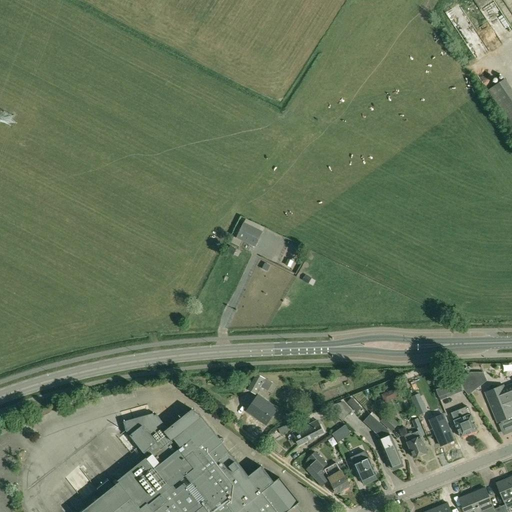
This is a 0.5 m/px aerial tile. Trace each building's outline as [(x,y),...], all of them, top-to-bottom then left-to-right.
[(511,90),(504,79),(488,90),(511,127),(511,90)] [(244,223),(237,238),(255,246),(262,232),(244,223)] [(457,367),(455,368),(457,372),(458,376),(459,377),(464,390),(468,395),(487,381),(483,372),(471,373),(469,373),(467,368),(465,368),(464,368),(463,366),(458,368),(457,367)] [(248,390),(256,395),(260,387),(268,391),(273,383),(265,378),(265,377),(257,373),(248,390)] [(435,387),(440,400),(463,391),(457,378),(435,387)] [(511,384),(505,388),(504,385),(485,393),(497,423),(501,422),(502,425),(501,425),(504,434),(511,430),(511,384)] [(129,404),(142,401),(139,392),(127,396),(129,404)] [(411,397),(415,406),(423,403),(419,394),(411,397)] [(247,411),(266,425),(277,409),(259,396),(247,411)] [(347,402),(357,412),(361,408),(352,398),(347,402)] [(319,410),(321,415),(330,412),(327,406),(319,410)] [(452,414),(455,420),(454,420),(461,437),(478,431),(471,414),(470,414),(468,407),(452,414)] [(120,482),(82,511),(301,511),(296,505),(299,502),(280,478),(274,482),(262,466),(249,476),(201,417),(192,410),(167,430),(153,414),(123,422),(126,431),(147,458),(119,481),(120,482)] [(370,414),(363,422),(381,438),(379,439),(391,467),(403,462),(390,434),(389,431),(370,414)] [(381,421),(392,431),(398,424),(387,414),(381,421)] [(411,421),(415,429),(421,426),(417,418),(411,421)] [(278,429),(281,435),(291,431),(291,432),(300,428),(296,420),(288,423),(288,424),(278,429)] [(299,446),(311,440),(324,433),(318,421),(310,425),(307,420),(302,422),(305,427),(293,433),(299,446)] [(433,428),(428,430),(432,441),(438,439),(441,446),(454,441),(446,422),(439,425),(437,422),(432,424),(433,428)] [(345,425),(332,434),(338,443),(351,434),(345,425)] [(411,433),(404,436),(413,458),(427,452),(418,431),(411,434),(411,433)] [(273,448),(280,454),(279,454),(283,457),(287,452),(284,450),(283,450),(277,445),(273,448)] [(365,451),(351,457),(361,481),(363,480),(365,484),(376,479),(374,475),(376,474),(365,451)] [(306,469),(322,486),(329,480),(321,470),(327,465),(315,452),(309,458),(313,463),(306,469)] [(332,485),(337,494),(350,486),(345,477),(341,470),(338,466),(337,464),(322,471),(328,479),(329,478),(332,485)] [(511,483),(509,478),(496,483),(505,505),(500,507),(502,511),(508,511),(507,509),(511,506),(511,483)] [(485,487),(472,493),(480,511),(493,507),(485,487)] [(480,511),(472,493),(459,499),(464,511),(480,511)] [(451,511),(448,503),(435,508),(436,511),(451,511)]
